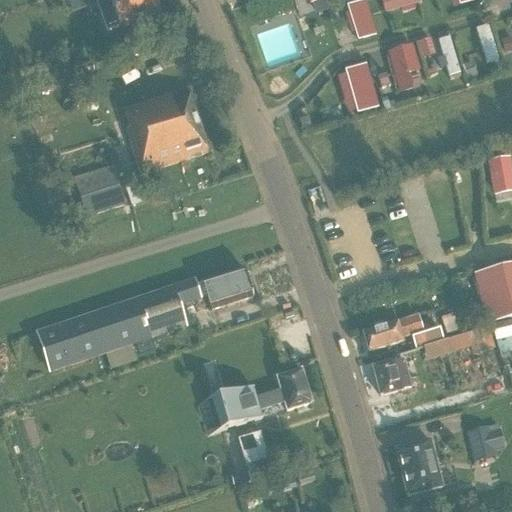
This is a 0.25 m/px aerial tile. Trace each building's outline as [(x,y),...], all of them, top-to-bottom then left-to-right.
[(94,0),(107,32),(111,31),(110,30),(108,31),(105,25),(115,21),(118,27),(114,28),(115,29),(160,13),(154,0),(94,0)] [(326,0),(308,0),(315,19),(332,13),(326,0)] [(390,0),(396,31),(407,29),(402,0),(390,0)] [(344,8),(354,44),(369,40),(359,4),(344,8)] [(488,70),(501,66),(488,26),(475,30),(488,70)] [(439,41),(447,75),(461,71),(453,38),(439,41)] [(511,39),(501,43),(506,57),(511,55),(511,39)] [(384,55),(369,59),(380,99),(395,96),(384,55)] [(341,81),(346,114),(362,111),(356,78),(341,81)] [(139,176),(207,154),(187,91),(122,112),(128,130),(125,131),(139,176)] [(140,177),(141,182),(124,188),(131,206),(148,200),(144,189),(159,184),(155,173),(140,177)] [(85,217),(123,205),(114,177),(109,178),(108,175),(89,181),(93,194),(79,199),(85,217)] [(440,186),(446,209),(464,204),(458,181),(440,186)] [(397,226),(413,218),(405,201),(388,208),(397,226)] [(511,267),(474,277),(486,325),(511,318),(511,267)] [(213,315),(254,302),(245,273),(197,287),(196,284),(176,290),(181,305),(207,296),(213,315)] [(131,347),(184,330),(172,292),(38,334),(51,373),(104,356),(131,347)] [(409,336),(423,332),(417,317),(362,334),(368,353),(403,342),(401,335),(408,333),(409,336)] [(511,353),(511,324),(511,321),(491,326),(498,357),(511,353)] [(494,349),(488,329),(470,334),(477,355),(494,349)] [(439,330),(411,339),(414,350),(442,341),(439,330)] [(104,356),(109,371),(135,362),(131,347),(104,356)] [(402,391),(410,388),(403,360),(394,362),(372,368),(380,397),(402,391)] [(286,413),(311,405),(301,372),(276,380),(279,392),(254,400),(251,390),(211,401),(220,432),(260,420),(258,413),(283,405),(286,413)] [(431,427),(432,438),(451,436),(449,425),(431,427)] [(495,456),(488,429),(467,434),(474,461),(495,456)] [(264,449),(260,434),(251,436),(255,452),(241,456),(245,468),(268,461),(264,449)] [(406,498),(441,489),(429,443),(394,452),(406,498)] [(246,474),(230,478),(233,488),(247,484),(249,484),(246,474)]
